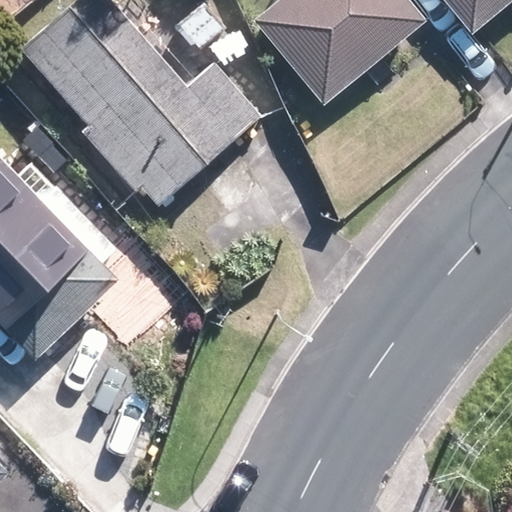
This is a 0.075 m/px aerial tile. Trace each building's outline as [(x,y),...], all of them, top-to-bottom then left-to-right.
[(126,0),(71,0),(22,43),(158,200),(266,106),(222,55),(195,79),(126,0)] [(245,24),(225,0),(195,0),(173,18),(204,57),(245,24)] [(437,12),(426,0),(284,0),(266,15),(335,97),(437,12)] [(456,0),(476,25),(507,0),(456,0)] [(122,239),(63,174),(54,183),(0,124),(0,297),(45,347),(129,270),(110,250),(122,239)] [(0,480),(19,462),(0,442),(0,480)]
